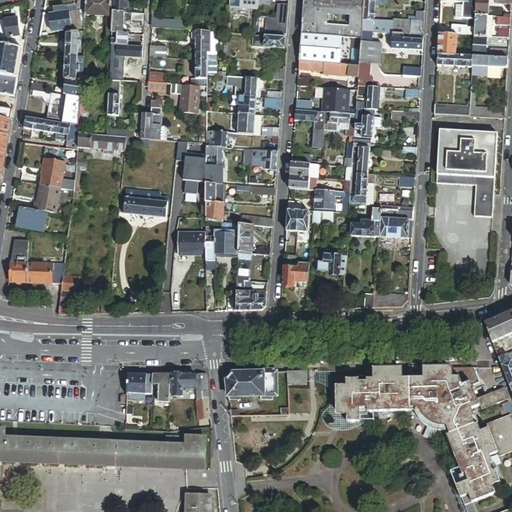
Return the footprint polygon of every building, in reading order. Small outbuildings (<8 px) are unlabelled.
[(84,16),(85,0),(77,0),(76,11),(65,13),(63,7),(53,9),(53,15),(49,15),(50,25),(52,33),(71,30),(72,33),(84,31),(84,16)] [(85,0),(84,16),(109,18),(110,0),(85,0)] [(125,1),(114,0),(113,13),(125,14),(127,14),(127,1),(125,1)] [(229,0),(230,8),(258,9),(258,0),(229,0)] [(289,0),(258,0),(258,9),(258,10),(262,11),(263,6),(270,6),(270,1),(282,1),(289,2),(289,0)] [(362,0),(303,0),(302,36),(361,39),(361,33),(362,0)] [(374,0),(362,0),(361,33),(373,33),(382,34),(382,29),(373,28),(374,0)] [(476,17),(476,0),(441,0),(441,2),(464,4),(463,8),(463,20),(475,21),(476,17)] [(476,0),(476,17),(488,18),(488,0),(476,0)] [(273,29),(273,35),(286,36),(289,6),(282,6),(279,5),(278,19),(277,27),(275,27),(275,29),(273,29)] [(15,13),(3,15),(4,21),(6,40),(20,38),(17,19),(16,19),(15,13)] [(125,14),(113,13),(111,35),(123,36),(125,14)] [(142,23),(143,15),(130,14),(130,23),(142,23)] [(151,29),(183,31),(184,22),(157,21),(152,16),(151,29)] [(488,18),(476,17),(475,21),(475,30),(474,37),(486,38),(491,38),(493,18),(488,18)] [(510,27),(511,19),(503,19),(496,18),(496,26),(510,27)] [(393,35),(409,36),(410,22),(392,21),(392,30),(392,34),(393,35)] [(452,27),(451,36),(462,37),(466,37),(467,28),(452,27)] [(509,40),(510,31),(498,30),(497,34),(499,34),(499,37),(496,37),(496,39),(509,40)] [(78,39),(84,38),(84,31),(72,33),(66,33),(66,58),(78,59),(78,50),(81,50),(81,44),(78,44),(78,39)] [(217,62),(218,33),(196,32),(196,61),(207,62),(217,62)] [(373,33),(361,33),(361,39),(360,44),(372,45),(373,33)] [(123,36),(111,35),(111,46),(127,47),(128,36),(123,36)] [(423,52),(424,37),(409,36),(393,35),(393,50),(423,52)] [(473,58),(474,52),(457,51),(458,39),(462,40),(462,37),(451,36),(439,35),(438,56),(473,58)] [(285,50),(286,38),(254,36),(253,47),(264,48),(264,49),(285,50)] [(361,39),(302,36),(300,63),(359,66),(359,64),(360,44),(361,39)] [(486,38),(474,37),(474,52),(473,58),(485,59),(486,38)] [(372,45),(360,44),(359,64),(371,65),(381,65),(382,45),(372,45)] [(0,76),(17,79),(22,49),(0,45),(0,76)] [(127,47),(111,46),(110,57),(127,58),(132,59),(142,59),(143,48),(127,47)] [(166,48),(150,47),(150,58),(166,59),(166,48)] [(508,60),(509,51),(490,50),(490,59),(508,60)] [(473,58),(438,56),(437,68),(473,70),(473,58)] [(67,81),(77,83),(77,77),(77,74),(80,74),(80,69),(78,68),(78,59),(66,58),(64,80),(67,81)] [(490,59),(485,59),(473,58),(473,70),(471,87),(477,87),(478,77),(488,78),(489,69),(500,70),(508,70),(508,60),(490,59)] [(207,62),(196,61),(196,79),(191,79),(191,86),(199,87),(207,87),(207,76),(207,62)] [(217,66),(217,62),(207,62),(207,76),(216,76),(217,66)] [(359,66),(300,63),(299,71),(324,73),(324,76),(358,78),(359,66)] [(370,78),(371,65),(359,64),(359,66),(358,78),(358,88),(380,89),(380,86),(373,85),(374,78),(370,78)] [(283,81),(284,70),(264,69),(263,80),(264,80),(283,81)] [(489,69),(488,78),(500,78),(500,70),(489,69)] [(164,73),(149,73),(148,83),(155,84),(163,84),(164,73)] [(137,76),(109,74),(108,82),(119,82),(137,83),(137,76)] [(17,79),(0,76),(0,95),(1,95),(14,98),(17,79)] [(298,88),(309,88),(309,78),(302,77),(302,81),(298,81),(298,88)] [(231,78),(231,80),(230,85),(246,87),(246,91),(245,98),(256,98),(260,98),(260,92),(257,91),(258,79),(231,78)] [(64,97),(80,101),(82,83),(77,83),(67,81),(64,97)] [(119,82),(108,82),(106,117),(108,117),(108,121),(111,121),(111,118),(117,118),(119,82)] [(46,87),(32,84),(31,91),(45,94),(46,87)] [(163,84),(155,84),(154,93),(164,88),(165,84),(163,84)] [(199,87),(191,86),(182,86),(180,113),(197,114),(199,87)] [(380,99),(380,89),(358,88),(358,89),(357,92),(357,95),(368,96),(367,105),(357,104),(356,111),(376,112),(379,112),(380,99)] [(348,115),(350,91),(322,89),(321,113),(325,114),(348,115)] [(420,100),(421,92),(407,91),(406,99),(420,100)] [(282,100),(282,93),(268,92),(268,99),(282,100)] [(0,104),(13,106),(14,98),(1,95),(0,100),(0,104)] [(80,102),(80,101),(64,97),(51,95),(46,123),(78,130),(78,122),(80,102)] [(240,97),(232,97),(231,106),(240,107),(240,97)] [(245,98),(240,97),(240,107),(239,115),(255,116),(256,98),(245,98)] [(470,118),(470,108),(435,105),(434,116),(470,118)] [(150,116),(142,115),(141,130),(141,140),(159,141),(161,112),(161,109),(151,108),(150,116)] [(476,108),(470,108),(470,118),(505,120),(505,110),(476,108)] [(374,141),(376,112),(356,111),(356,115),(356,118),(364,119),(363,128),(360,127),(360,125),(355,125),(355,137),(354,144),(354,147),(371,148),(372,141),(374,141)] [(318,113),(296,112),(295,122),(314,123),(317,124),(318,113)] [(325,124),(325,114),(321,113),(318,113),(317,124),(314,123),(314,131),(324,131),(325,124)] [(404,122),(404,113),(390,113),(390,121),(404,122)] [(419,123),(419,114),(412,114),(404,113),(404,122),(419,123)] [(356,118),(356,115),(348,115),(325,114),(325,124),(328,125),(327,131),(327,132),(337,132),(337,130),(349,131),(349,137),(350,137),(355,137),(355,125),(356,118)] [(142,115),(134,115),(133,129),(141,130),(142,115)] [(255,116),(239,115),(238,134),(254,135),(255,116)] [(0,135),(8,137),(10,122),(0,119),(0,135)] [(77,150),(77,136),(78,130),(46,123),(26,119),(24,130),(71,138),(71,144),(67,143),(66,151),(77,152),(77,150)] [(279,138),(279,129),(263,128),(263,136),(272,137),(279,138)] [(133,133),(105,131),(105,138),(124,139),(132,140),(133,133)] [(498,135),(440,131),(436,184),(476,187),(474,218),(492,219),(498,135)] [(227,133),(205,132),(205,144),(205,146),(222,148),(226,148),(227,137),(227,133)] [(124,139),(105,138),(77,136),(77,150),(102,152),(112,153),(123,154),(124,139)] [(205,183),(205,155),(186,153),(186,143),(176,142),(174,161),(184,162),(182,181),(185,181),(184,194),(197,195),(198,183),(205,183)] [(353,169),(354,147),(354,144),(350,144),(349,144),(348,160),(347,160),(346,168),(349,169),(353,169)] [(222,148),(205,146),(205,155),(205,183),(212,184),(212,178),(214,178),(214,166),(222,166),(222,148)] [(370,177),(371,148),(354,147),(353,169),(353,176),(370,177)] [(417,157),(417,150),(402,149),(401,157),(417,157)] [(276,177),(278,153),(249,150),(249,167),(264,168),(264,176),(276,177)] [(292,161),(302,162),(303,155),(293,154),(292,161)] [(82,156),(77,156),(74,182),(73,192),(73,200),(77,201),(80,168),(85,168),(86,163),(81,163),(82,156)] [(41,187),(61,190),(62,180),(65,163),(45,160),(44,171),(45,171),(44,175),(43,175),(41,187)] [(318,180),(319,166),(292,164),(291,178),(316,180),(318,180)] [(377,177),(370,177),(353,176),(353,182),(352,195),(351,207),(368,208),(369,187),(376,187),(377,187),(377,177)] [(316,180),(291,178),(290,191),(316,193),(316,180)] [(415,189),(416,179),(400,178),(400,188),(415,189)] [(62,180),(61,190),(73,192),(74,182),(62,180)] [(225,185),(212,184),(205,183),(205,203),(225,205),(225,185)] [(240,186),(239,191),(252,192),(252,195),(263,196),(263,188),(240,186)] [(47,214),(56,216),(61,190),(41,187),(39,200),(38,200),(37,203),(36,212),(47,214)] [(376,187),(369,187),(368,208),(375,208),(376,187)] [(274,197),(275,189),(263,188),(263,196),(274,197)] [(151,194),(124,192),(122,216),(166,221),(167,204),(158,203),(150,202),(151,194)] [(351,207),(352,195),(345,195),(316,193),(315,211),(317,211),(334,212),(335,199),(345,199),(344,216),(350,216),(351,207)] [(159,195),(151,194),(150,202),(158,203),(158,199),(159,195)] [(225,205),(205,203),(206,223),(225,225),(225,216),(229,216),(229,212),(225,212),(225,205)] [(298,204),(289,203),(288,212),(300,213),(302,213),(302,205),(298,204)] [(33,212),(21,210),(17,229),(44,234),(47,214),(36,212),(33,212)] [(380,239),(382,211),(374,211),(373,224),(370,224),(362,223),(362,228),(353,228),(352,238),(380,239)] [(412,239),(414,212),(382,211),(380,239),(409,240),(409,239),(412,239)] [(298,233),(300,213),(288,212),(287,233),(298,233)] [(308,234),(310,214),(302,213),(300,213),(298,233),(308,234)] [(317,214),(314,214),(313,227),(333,229),(334,215),(317,214)] [(272,229),(273,219),(242,217),(241,226),(253,227),(262,228),(272,229)] [(225,225),(206,223),(206,229),(215,229),(215,257),(238,259),(238,255),(239,226),(225,225)] [(253,227),(241,226),(239,226),(238,255),(252,256),(253,227)] [(215,229),(206,229),(206,232),(206,255),(206,272),(215,272),(215,257),(215,229)] [(206,255),(206,232),(177,233),(178,255),(179,255),(179,254),(195,254),(195,255),(206,255)] [(330,265),(329,267),(347,268),(349,243),(337,242),(338,238),(326,237),(325,246),(317,246),(317,254),(320,254),(320,258),(319,264),(330,265)] [(28,264),(29,242),(15,241),(11,264),(28,264)] [(257,248),(256,256),(270,257),(271,249),(257,248)] [(310,265),(285,263),(283,288),(293,289),(294,281),(298,281),(309,282),(310,265)] [(10,284),(27,284),(28,264),(11,264),(10,284)] [(62,286),(63,279),(64,265),(28,264),(27,284),(62,286)] [(239,279),(238,293),(246,293),(246,283),(250,283),(250,280),(248,280),(249,272),(240,271),(239,279)] [(62,286),(61,293),(77,294),(78,280),(63,279),(62,286)] [(308,292),(309,282),(298,281),(298,291),(308,292)] [(245,300),(245,312),(263,311),(266,308),(267,292),(250,293),(250,300),(245,300)] [(238,293),(237,293),(236,312),(245,312),(245,300),(250,300),(250,293),(246,293),(238,293)] [(409,296),(375,294),(375,296),(374,309),(403,308),(408,302),(409,296)] [(61,296),(60,304),(71,303),(71,295),(61,296)] [(161,304),(162,296),(149,295),(148,302),(161,304)] [(374,309),(375,296),(366,295),(364,309),(374,309)] [(58,316),(77,316),(77,307),(71,308),(71,310),(59,310),(58,316)] [(511,335),(511,314),(511,313),(484,324),(492,344),(496,342),(511,335)] [(511,353),(511,347),(506,350),(505,346),(499,349),(495,350),(498,359),(511,353)] [(511,353),(498,359),(502,368),(511,392),(511,363),(511,362),(510,362),(509,360),(511,359),(511,353)] [(472,387),(480,384),(474,369),(453,370),(453,369),(423,369),(423,379),(403,380),(403,370),(374,371),(374,380),(367,380),(367,383),(360,383),(360,380),(346,381),(346,388),(337,389),(338,416),(347,416),(347,423),(361,423),(360,410),(368,410),(368,413),(410,412),(410,406),(421,406),(424,412),(426,416),(428,418),(431,421),(435,423),(438,424),(442,425),(460,470),(451,473),(461,499),(469,496),(472,504),(474,504),(496,495),(493,487),(501,484),(496,472),(493,473),(491,466),(493,465),(490,457),(498,454),(488,430),(481,433),(478,425),(475,426),(473,419),(475,418),(472,410),(480,407),(477,400),(472,387)] [(289,373),(289,386),(308,385),(308,373),(308,372),(289,373)] [(227,380),(229,398),(260,397),(261,402),(273,401),(273,397),(277,397),(276,374),(276,373),(243,374),(232,375),(227,380)] [(207,375),(173,376),(174,397),(184,396),(183,389),(196,388),(198,419),(211,418),(207,375)] [(153,376),(128,376),(127,396),(130,396),(130,394),(145,394),(152,395),(152,386),(153,376)] [(159,401),(170,402),(172,376),(153,376),(152,386),(159,386),(159,401)] [(482,411),(509,400),(505,389),(477,400),(480,407),(482,411)] [(145,394),(130,394),(130,396),(127,396),(127,399),(127,402),(143,403),(144,400),(145,394)] [(511,410),(509,403),(502,406),(506,415),(511,412),(511,410)] [(488,430),(498,454),(499,458),(511,452),(511,419),(511,416),(487,426),(488,430)] [(0,462),(204,471),(206,439),(186,439),(186,447),(177,447),(177,438),(165,437),(164,446),(5,440),(5,431),(0,430),(0,462)] [(210,511),(211,498),(188,497),(187,511),(210,511)]
